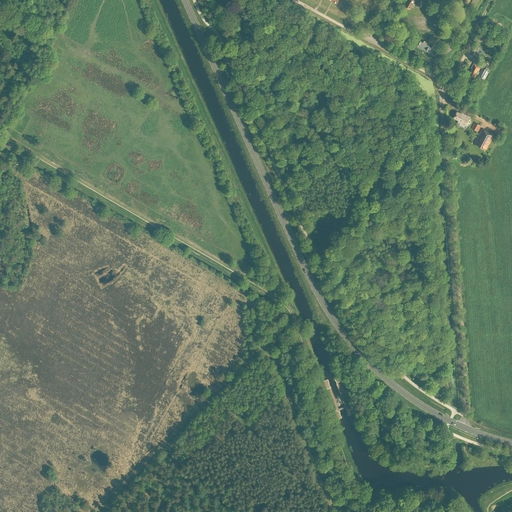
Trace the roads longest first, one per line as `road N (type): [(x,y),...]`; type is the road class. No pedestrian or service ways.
road 1 (primary): [(462,427),(394,386),(330,315),(185,0)]
road 2 (unclassified): [(462,427),(441,89),(430,73),(370,40)]
road 3 (track): [(281,297),(0,130)]
road 4 (track): [(154,0),(281,297)]
road 5 (track): [(469,511),(441,489),(378,490),(357,479),(296,319)]
road 6 (track): [(266,340),(96,511)]
road 7 (track): [(296,319),(266,340),(333,511)]
